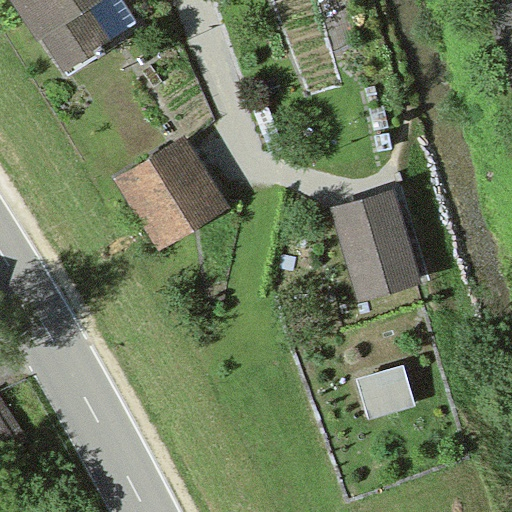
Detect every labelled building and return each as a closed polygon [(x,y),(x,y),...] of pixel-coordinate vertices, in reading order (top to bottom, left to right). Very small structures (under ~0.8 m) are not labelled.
[(11,0),(39,40),(42,38),(65,72),(111,41),(110,39),(90,8),(101,0),(11,0)] [(137,21),(123,0),(101,0),(90,8),(110,39),(137,21)] [(186,135),(114,179),(159,251),(230,207),(186,135)] [(396,189),(331,208),(359,303),(431,282),(406,195),(399,197),(396,189)] [(416,406),(404,365),(357,378),(369,420),(416,406)] [(0,460),(30,441),(0,394),(0,393),(0,460)]
